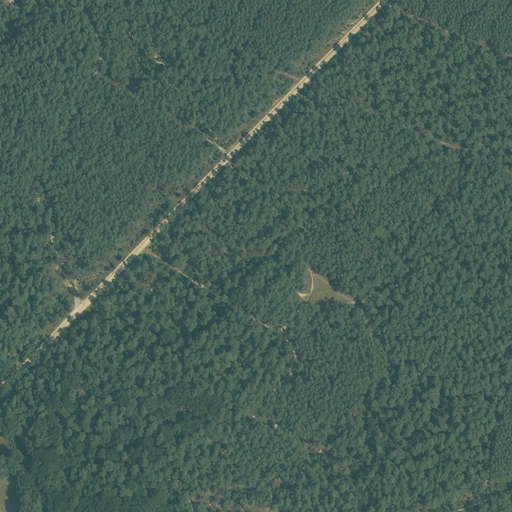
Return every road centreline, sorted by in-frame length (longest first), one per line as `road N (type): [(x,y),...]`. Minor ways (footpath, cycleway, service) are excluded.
road 1 (track): [(143,244),(386,0)]
road 2 (track): [(95,73),(36,194),(57,258),(72,273),(79,310)]
road 3 (track): [(0,471),(204,511)]
road 4 (track): [(397,368),(264,511)]
road 5 (track): [(200,478),(291,366),(283,333)]
road 6 (track): [(511,214),(401,285),(358,302)]
road 7 (track): [(143,244),(283,333)]
road 8 (track): [(95,73),(223,151)]
road 9 (track): [(11,0),(21,8),(85,14),(101,53),(95,73)]
road 10 (track): [(382,1),(511,55)]
road 11 (track): [(511,369),(480,504)]
